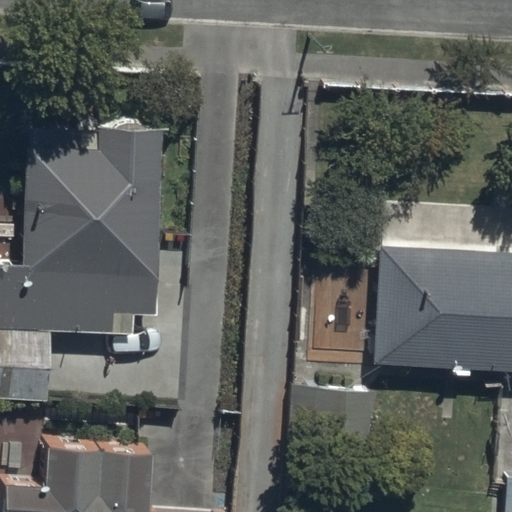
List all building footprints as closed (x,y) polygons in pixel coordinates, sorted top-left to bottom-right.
[(146,310),(149,127),(18,124),(15,308),(146,310)] [(511,225),(370,220),(364,348),(511,354),(511,225)] [(367,382),(311,379),(308,444),(364,447),(367,382)] [(226,511),(226,506),(137,504),(140,434),(39,430),(37,471),(0,469),(0,511),(226,511)] [(511,511),(511,470),(498,470),(496,511),(511,511)]
